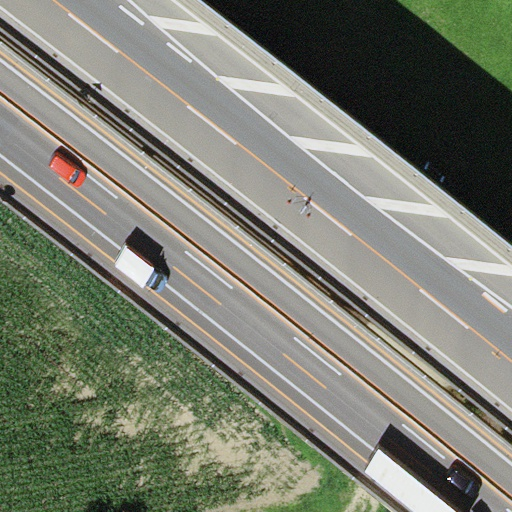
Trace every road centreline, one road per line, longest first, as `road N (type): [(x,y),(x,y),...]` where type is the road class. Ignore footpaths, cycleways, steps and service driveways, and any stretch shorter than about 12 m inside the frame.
road 1 (motorway): [(0,104),(508,511)]
road 2 (motorway): [(511,353),(61,0)]
